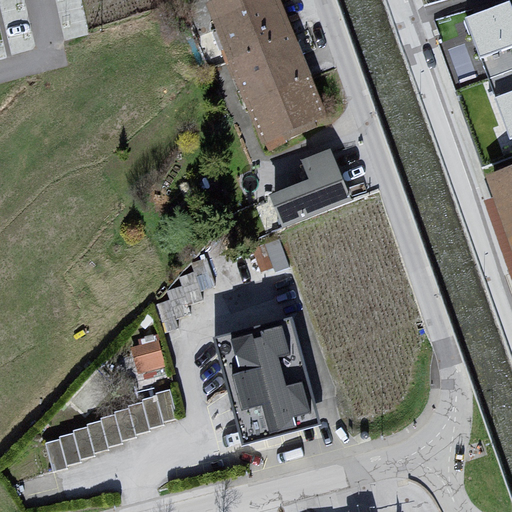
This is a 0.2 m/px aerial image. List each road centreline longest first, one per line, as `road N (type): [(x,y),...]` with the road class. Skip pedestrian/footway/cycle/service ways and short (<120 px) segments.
road 1 (residential): [(436,453),(456,399),(448,360),(323,0)]
road 2 (residential): [(388,0),(511,344)]
road 3 (residential): [(203,511),(436,453)]
